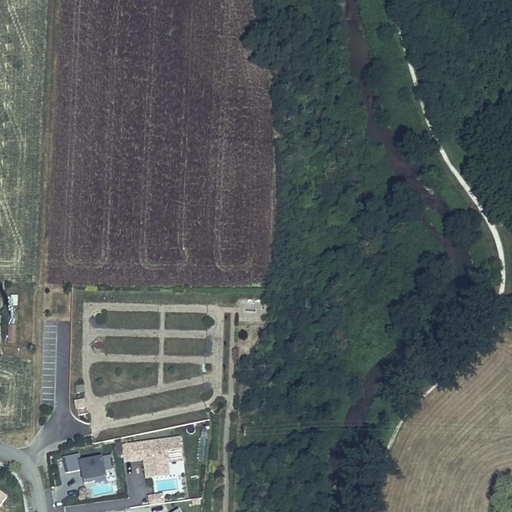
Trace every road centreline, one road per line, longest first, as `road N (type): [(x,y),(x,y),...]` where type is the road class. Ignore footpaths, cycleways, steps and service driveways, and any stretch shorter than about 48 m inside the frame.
road 1 (track): [(33,449),(53,0)]
road 2 (unknown): [(40,509),(140,491),(135,449)]
